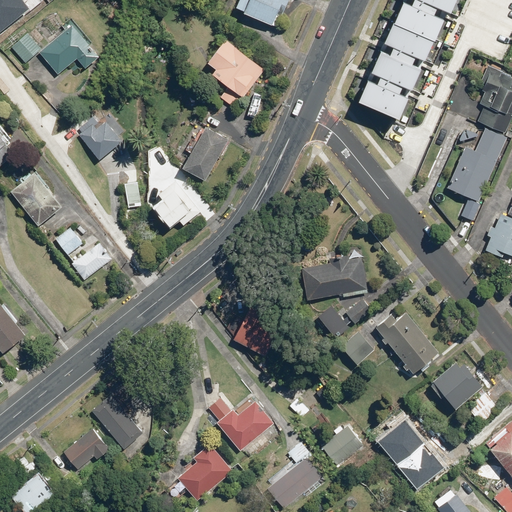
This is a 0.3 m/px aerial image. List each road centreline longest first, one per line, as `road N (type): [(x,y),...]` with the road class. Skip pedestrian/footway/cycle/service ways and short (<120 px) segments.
road 1 (tertiary): [(298,115),(246,221),(0,429)]
road 2 (residential): [(298,115),(346,146),(511,347)]
road 3 (tertiary): [(350,0),(298,115)]
